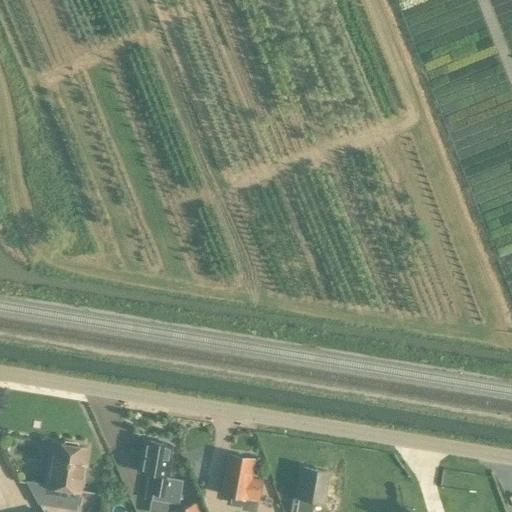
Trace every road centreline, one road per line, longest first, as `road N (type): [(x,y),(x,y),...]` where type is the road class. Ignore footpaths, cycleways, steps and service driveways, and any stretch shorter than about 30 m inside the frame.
road 1 (track): [(511,344),(54,262),(25,230),(0,92)]
road 2 (unclassified): [(511,461),(0,379)]
road 3 (track): [(372,0),(491,295),(492,341)]
